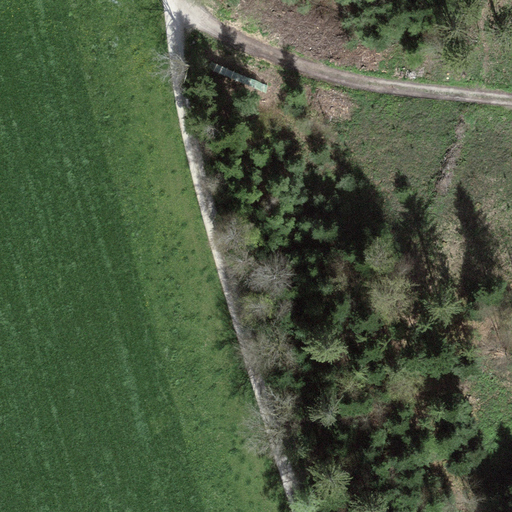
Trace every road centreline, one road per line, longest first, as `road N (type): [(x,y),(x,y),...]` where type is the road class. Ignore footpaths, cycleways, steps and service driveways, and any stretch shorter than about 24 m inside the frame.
road 1 (track): [(172,0),(194,127),(295,511)]
road 2 (track): [(173,7),(317,71),(511,96)]
